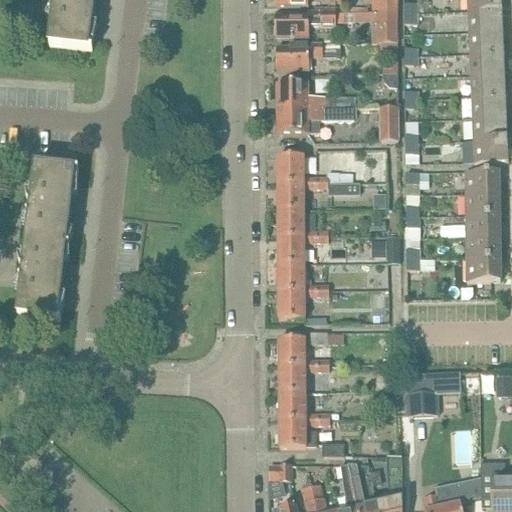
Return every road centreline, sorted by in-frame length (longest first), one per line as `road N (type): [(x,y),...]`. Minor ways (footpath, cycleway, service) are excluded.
road 1 (residential): [(239,387),(238,0)]
road 2 (residential): [(89,380),(120,123)]
road 3 (residential): [(239,387),(89,380)]
road 4 (residential): [(241,511),(239,387)]
road 5 (residential): [(120,123),(135,0)]
road 6 (residential): [(120,123),(0,116)]
